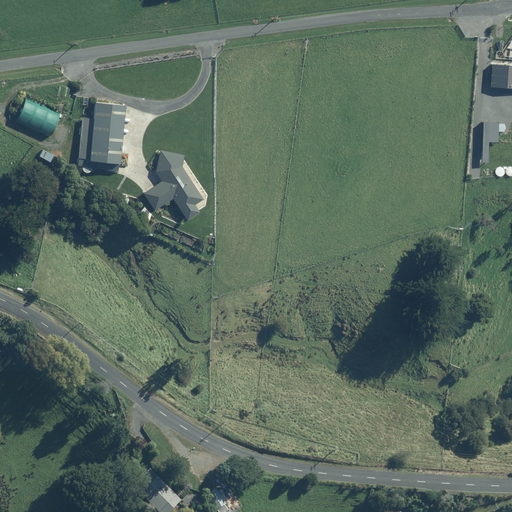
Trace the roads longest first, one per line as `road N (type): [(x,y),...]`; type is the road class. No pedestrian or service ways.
road 1 (unclassified): [(0,298),(161,414),(249,459),(344,475),(511,484)]
road 2 (unclassified): [(0,66),(365,10),(511,8)]
